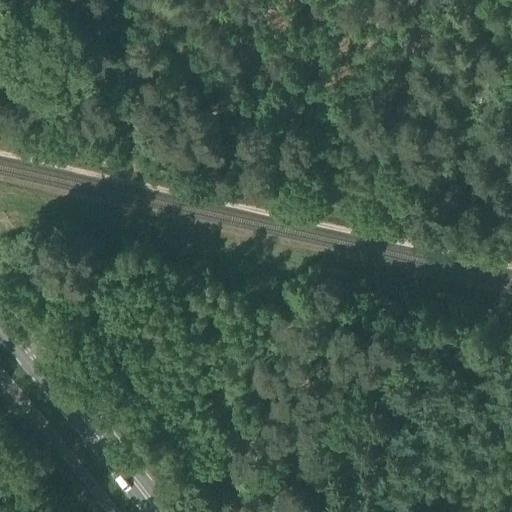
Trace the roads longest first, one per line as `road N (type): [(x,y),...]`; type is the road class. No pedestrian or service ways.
road 1 (track): [(0,122),(441,221),(511,139)]
road 2 (primary): [(149,511),(0,319)]
